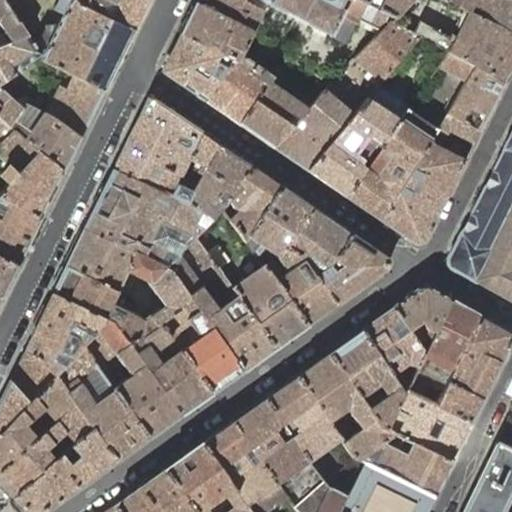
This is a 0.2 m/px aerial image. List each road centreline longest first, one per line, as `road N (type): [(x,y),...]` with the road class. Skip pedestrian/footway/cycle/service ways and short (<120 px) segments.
road 1 (residential): [(416,266),(65,511)]
road 2 (residential): [(131,73),(416,266)]
road 3 (residential): [(0,338),(131,73)]
road 4 (residential): [(511,97),(437,245),(416,266)]
road 5 (residential): [(511,365),(442,511)]
